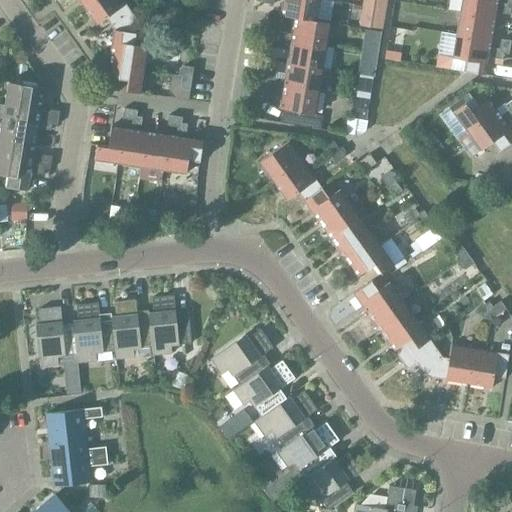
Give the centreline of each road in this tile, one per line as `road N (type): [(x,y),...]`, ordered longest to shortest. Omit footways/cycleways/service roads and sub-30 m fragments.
road 1 (residential): [(462,456),(400,442),(385,430),(252,257),(203,254)]
road 2 (residential): [(58,269),(76,99),(4,0)]
road 3 (residential): [(203,254),(234,0)]
road 4 (residential): [(203,254),(58,269)]
